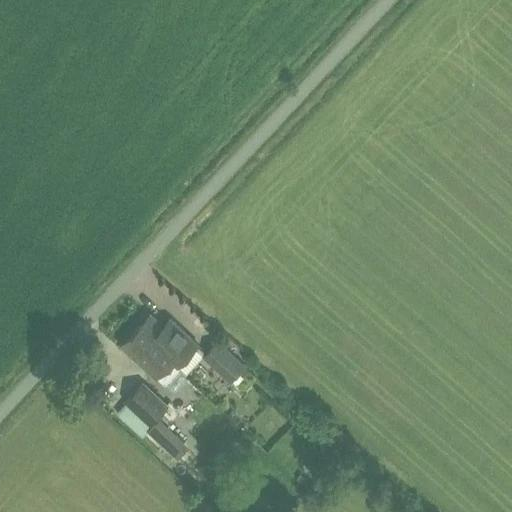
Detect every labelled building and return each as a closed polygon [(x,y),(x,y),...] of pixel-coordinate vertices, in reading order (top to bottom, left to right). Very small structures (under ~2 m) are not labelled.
[(163,326),(151,315),(123,345),(156,376),(156,375),(165,384),(180,367),(178,365),(197,344),(170,318),(163,326)] [(218,341),(205,356),(231,380),(244,365),(218,341)] [(124,399),(151,424),(161,413),(170,422),(181,411),(169,399),(166,402),(143,381),(124,399)] [(187,448),(157,421),(149,430),(179,457),(187,448)] [(324,435),(309,450),(320,460),(335,446),(324,435)]
